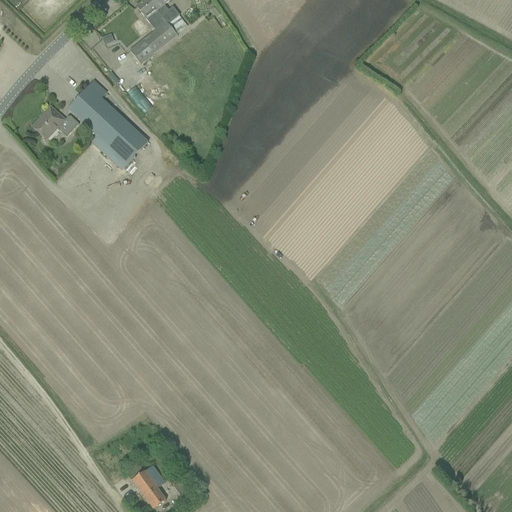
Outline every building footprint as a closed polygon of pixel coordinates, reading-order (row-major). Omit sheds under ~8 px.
[(141,67),(149,60),(177,38),(175,36),(146,0),(136,8),(151,27),(152,26),(157,31),(130,53),(141,67)] [(146,0),(175,36),(186,27),(178,17),(179,17),(173,9),(168,13),(163,7),(171,0),(146,0)] [(216,8),(211,12),(216,19),(222,16),(216,8)] [(103,49),(95,51),(97,57),(105,55),(103,49)] [(110,65),(106,68),(110,73),(114,69),(110,65)] [(186,145),(196,138),(151,79),(142,86),(186,145)] [(97,139),(92,144),(121,172),(148,143),(101,100),(106,94),(94,83),(68,110),(67,111),(97,139)] [(140,89),(131,95),(165,140),(174,133),(140,89)] [(65,122),(57,115),(50,109),(44,115),(45,116),(42,119),(33,129),(46,141),(56,130),(57,131),(58,130),(66,138),(78,125),(70,117),(65,122)] [(153,511),(161,505),(166,502),(157,490),(165,485),(158,476),(153,468),(132,482),(153,511)] [(173,488),(185,505),(196,497),(184,480),(173,488)]
